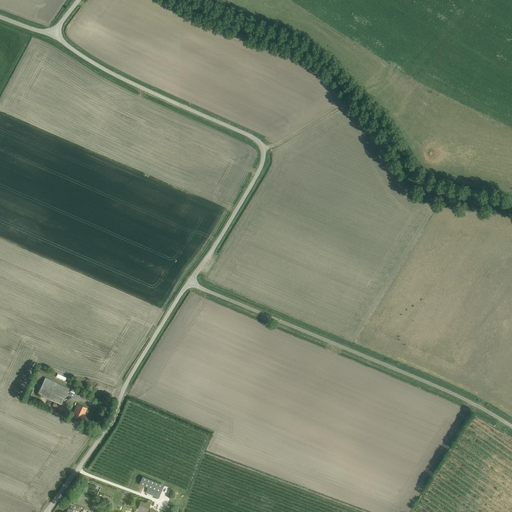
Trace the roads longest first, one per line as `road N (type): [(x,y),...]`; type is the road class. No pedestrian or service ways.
road 1 (unclassified): [(52,35),(262,148),(258,172),(189,281)]
road 2 (unclassified): [(511,427),(447,391),(189,281)]
road 3 (unclassified): [(189,281),(109,422),(45,511)]
road 4 (track): [(382,90),(262,148)]
